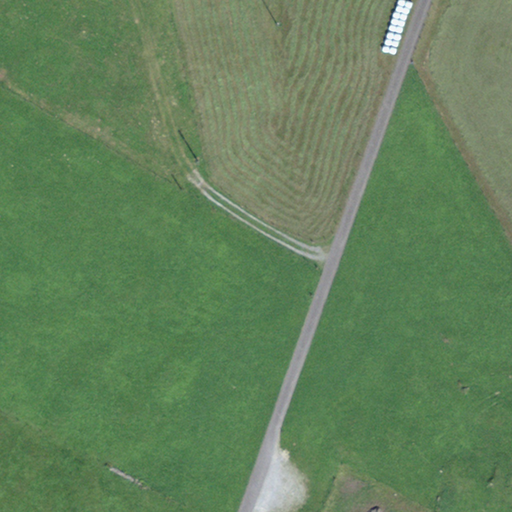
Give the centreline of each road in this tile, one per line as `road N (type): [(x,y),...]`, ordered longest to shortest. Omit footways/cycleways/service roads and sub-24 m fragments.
road 1 (unclassified): [(423,0),(244,511)]
road 2 (track): [(128,0),(182,163),(198,184),(331,263)]
